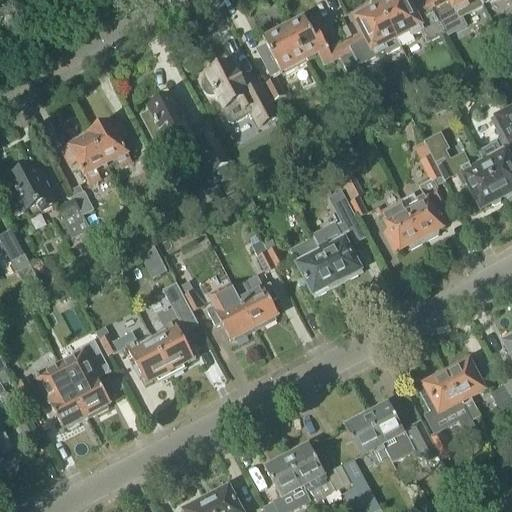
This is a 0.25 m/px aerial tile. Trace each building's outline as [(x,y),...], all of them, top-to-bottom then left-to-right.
[(394,0),(391,0),(378,7),(379,9),(396,42),(400,50),(414,43),(413,41),(410,35),(419,30),(422,37),(428,47),(446,37),(441,27),(440,26),(439,24),(431,9),(429,4),(411,13),(404,0),(402,0),(398,2),(396,3),(396,2),(394,0)] [(436,0),(429,4),(431,9),(439,24),(440,26),(441,27),(459,18),(458,16),(449,0),(436,0)] [(449,0),(458,16),(459,18),(460,21),(478,11),(481,10),(482,9),(477,0),(449,0)] [(477,0),(482,9),(499,0),(477,0)] [(365,37),(346,47),(358,69),(386,54),(388,57),(400,50),(396,42),(379,9),(378,7),(363,15),(364,16),(365,19),(363,21),(357,24),(357,25),(358,24),(364,36),(365,37)] [(306,24),(290,32),(308,67),(319,61),(320,61),(325,70),(339,62),(351,85),(363,79),(358,69),(346,47),(330,56),(321,40),(319,36),(316,30),(311,33),(306,24)] [(265,46),(257,51),(272,79),(280,75),(281,76),(283,80),(308,67),(290,32),(288,33),(265,46)] [(204,87),(203,91),(204,94),(205,97),(208,99),(211,100),(214,100),(217,98),(221,107),(224,112),(223,114),(223,116),(228,126),(232,128),(251,118),(256,126),(258,131),(278,120),(273,111),(262,90),(261,91),(247,98),(232,68),(220,74),(219,71),(209,76),(211,79),(207,81),(209,83),(206,84),(204,87)] [(448,86),(442,76),(425,86),(430,96),(448,86)] [(286,100),(277,82),(264,88),(274,106),(286,100)] [(150,116),(142,121),(156,148),(164,144),(170,155),(182,149),(187,159),(199,153),(195,146),(202,143),(199,136),(192,140),(188,133),(190,132),(183,117),(174,100),(163,105),(161,102),(150,108),(152,111),(150,112),(149,113),(150,116)] [(397,110),(386,116),(390,124),(401,118),(397,110)] [(496,146),(478,155),(483,163),(503,202),(505,201),(508,203),(511,200),(511,168),(504,154),(510,151),(511,153),(511,152),(511,125),(505,112),(493,118),(494,120),(490,122),(499,139),(496,146)] [(90,137),(106,169),(117,163),(122,172),(132,166),(121,145),(128,141),(119,123),(90,137)] [(202,143),(195,146),(199,153),(211,176),(230,166),(215,136),(202,143)] [(95,174),(106,169),(90,137),(75,145),(77,148),(63,155),(72,171),(78,167),(90,189),(100,183),(95,174)] [(439,139),(424,147),(426,150),(442,182),(455,176),(452,170),(450,167),(445,156),(447,154),(439,139)] [(296,150),(291,140),(281,145),(285,155),(296,150)] [(414,198),(401,205),(407,216),(421,244),(423,247),(439,239),(439,235),(446,232),(438,217),(437,216),(446,211),(436,191),(445,187),(442,182),(426,150),(424,147),(415,152),(421,165),(419,165),(429,184),(418,189),(424,201),(422,202),(418,205),(414,198)] [(139,162),(156,194),(167,188),(149,156),(139,162)] [(464,160),(450,167),(452,170),(455,176),(463,190),(468,188),(481,213),(490,208),(493,210),(499,207),(499,204),(503,202),(483,163),(470,170),(466,163),(464,160)] [(14,202),(8,205),(13,213),(16,220),(25,215),(27,217),(32,214),(39,211),(42,217),(48,213),(55,210),(46,192),(52,189),(50,185),(45,177),(39,180),(35,172),(34,171),(23,177),(19,174),(12,178),(11,183),(9,184),(17,200),(14,202)] [(223,191),(230,203),(246,195),(239,183),(223,191)] [(80,189),(71,193),(75,200),(73,201),(75,203),(83,219),(94,213),(84,195),(83,195),(80,189)] [(342,195),(328,202),(341,227),(342,229),(346,236),(347,238),(350,237),(356,248),(367,242),(361,231),(342,195)] [(368,216),(360,201),(349,206),(357,222),(368,216)] [(75,203),(57,212),(73,243),(79,239),(85,249),(96,244),(93,237),(91,233),(86,226),(83,219),(75,203)] [(401,205),(380,216),(384,223),(389,234),(386,235),(397,256),(404,252),(409,254),(423,247),(421,244),(407,216),(401,205)] [(335,227),(312,239),(313,242),(319,252),(337,287),(361,274),(353,259),(342,240),(341,238),(346,236),(342,229),(341,227),(336,230),(335,227)] [(30,268),(12,233),(0,239),(0,244),(16,275),(30,268)] [(276,272),(267,255),(266,256),(259,240),(251,244),(253,248),(251,249),(265,277),(276,272)] [(313,242),(290,254),(296,265),(295,266),(308,291),(313,300),(315,299),(319,300),(326,296),(326,293),(337,287),(319,252),(313,242)] [(267,255),(276,272),(286,267),(277,250),(267,255)] [(99,271),(93,259),(81,264),(87,276),(99,271)] [(257,280),(234,292),(238,301),(254,332),(260,329),(260,330),(261,330),(261,331),(262,331),(263,331),(264,331),(275,324),(274,322),(278,320),(273,310),(270,306),(274,304),(277,302),(272,294),(269,289),(264,292),(257,280)] [(189,286),(178,291),(191,316),(203,310),(194,294),(193,294),(189,286)] [(165,334),(151,341),(170,376),(172,380),(182,374),(183,371),(182,369),(194,363),(180,338),(198,329),(193,321),(191,317),(191,316),(178,291),(176,288),(162,295),(177,324),(174,326),(163,331),(165,334)] [(209,312),(206,314),(215,332),(221,328),(230,345),(234,343),(236,346),(247,340),(246,337),(254,332),(238,301),(234,292),(233,292),(231,288),(208,299),(214,310),(209,312)] [(105,331),(95,336),(99,344),(108,360),(118,355),(118,356),(126,352),(146,388),(156,383),(158,385),(161,385),(172,380),(170,376),(151,341),(137,348),(136,346),(131,337),(114,346),(113,346),(105,331)] [(511,380),(502,386),(504,390),(511,405),(511,343),(504,348),(510,359),(511,363),(511,366),(506,369),(506,370),(511,380)] [(84,358),(61,370),(71,390),(87,421),(92,418),(93,418),(93,419),(94,419),(95,419),(96,419),(97,419),(97,418),(108,413),(107,410),(111,408),(96,380),(84,358)] [(456,373),(446,379),(461,407),(477,437),(487,431),(471,402),(483,395),(483,394),(490,390),(476,364),(469,368),(468,367),(467,367),(463,366),(457,369),(456,373)] [(61,370),(36,383),(45,400),(48,406),(52,414),(62,434),(66,431),(68,434),(79,428),(80,428),(80,427),(80,426),(80,425),(80,424),(87,421),(71,390),(61,370)] [(0,398),(4,396),(0,389),(0,388),(11,383),(6,372),(4,373),(0,375),(0,398)] [(425,391),(418,395),(430,417),(424,420),(434,438),(441,435),(441,436),(457,427),(465,443),(470,440),(473,439),(477,437),(461,407),(446,379),(437,383),(433,380),(426,384),(427,389),(424,390),(425,391)] [(35,398),(27,382),(15,388),(24,404),(35,398)] [(511,405),(504,390),(491,397),(504,421),(511,416),(511,405)] [(369,418),(366,420),(382,450),(387,459),(393,469),(414,458),(415,460),(416,462),(422,464),(424,463),(427,469),(440,462),(438,459),(428,441),(421,428),(421,427),(415,430),(408,434),(409,436),(407,437),(405,438),(400,430),(389,408),(380,413),(376,412),(370,415),(369,418)] [(366,420),(345,431),(360,462),(370,456),(375,466),(387,459),(382,450),(366,420)] [(29,448),(40,443),(31,426),(21,432),(29,448)] [(0,463),(2,462),(1,459),(12,454),(0,431),(0,463)] [(434,438),(428,441),(438,459),(440,462),(440,463),(452,456),(441,436),(441,435),(434,438)] [(310,450),(286,462),(309,506),(311,505),(313,508),(335,497),(328,482),(331,481),(329,470),(320,454),(313,458),(310,450)] [(286,462),(265,473),(279,498),(281,502),(274,506),(276,511),(297,511),(309,506),(286,462)] [(342,470),(351,487),(364,511),(376,511),(378,511),(353,464),(342,470)] [(216,499),(207,504),(211,511),(239,511),(229,492),(228,493),(223,491),(216,495),(216,499)]
